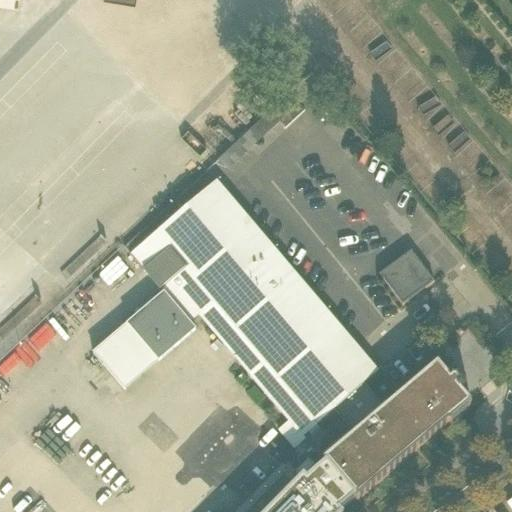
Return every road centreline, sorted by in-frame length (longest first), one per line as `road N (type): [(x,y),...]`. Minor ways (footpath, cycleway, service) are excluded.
road 1 (unknown): [(0,422),(67,368),(128,385),(196,388),(228,403),(241,433),(241,471),(212,497)]
road 2 (unknown): [(0,281),(175,111),(111,47)]
road 3 (unknown): [(0,160),(111,47)]
road 4 (unknown): [(175,111),(278,11)]
